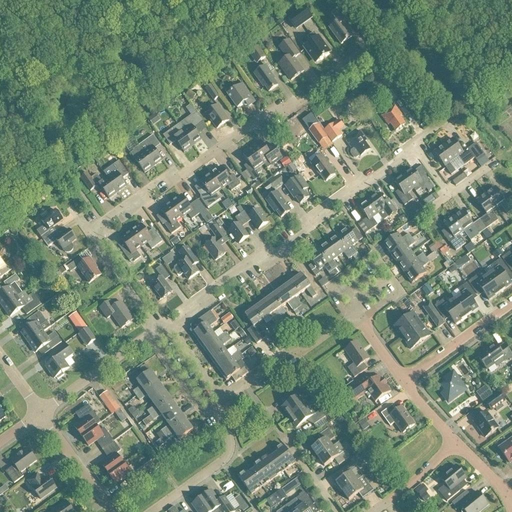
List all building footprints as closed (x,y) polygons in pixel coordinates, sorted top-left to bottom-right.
[(296,32),(313,20),(304,8),(288,20),(296,32)] [(341,45),(353,37),(344,24),(348,20),(340,9),(332,16),(337,24),(330,29),(341,45)] [(317,63),(329,54),(314,33),(308,38),(311,43),(305,47),(317,63)] [(292,82),(304,73),(294,59),(300,55),(290,41),(279,48),(288,59),(280,65),(292,82)] [(257,66),(266,59),(258,48),(249,54),(257,66)] [(269,93),(278,86),(274,80),(275,80),(266,67),(254,75),(263,88),(265,87),(269,93)] [(389,72),(373,84),(381,95),(386,91),(385,90),(391,86),(392,87),(397,83),(389,72)] [(255,103),(243,85),(237,89),(231,88),(226,92),(238,109),(243,106),(249,107),(255,103)] [(214,102),(219,98),(211,86),(205,90),(214,102)] [(193,102),(196,96),(189,92),(186,98),(193,102)] [(218,131),(230,122),(219,107),(207,115),(218,131)] [(406,125),(401,118),(403,117),(395,107),(382,117),(389,126),(391,125),(396,132),(406,125)] [(179,126),(194,147),(202,141),(194,129),(203,123),(197,113),(179,126)] [(156,115),(148,120),(153,127),(161,122),(156,115)] [(333,143),(342,136),(339,131),(344,128),(339,121),(324,132),(333,143)] [(318,145),(328,138),(318,125),(309,132),(318,145)] [(168,134),(164,137),(171,146),(176,142),(184,153),(194,147),(179,126),(168,134)] [(356,135),(353,132),(347,137),(349,140),(346,142),(353,151),(351,152),(351,155),(354,159),(357,159),(360,157),(361,158),(371,150),(365,143),(367,141),(360,132),(356,135)] [(139,147),(154,168),(163,161),(155,150),(161,146),(154,136),(139,147)] [(444,147),(455,161),(459,158),(466,166),(475,159),(476,161),(482,157),(474,146),(463,154),(453,140),(444,147)] [(252,149),(264,166),(269,162),(272,166),(282,159),(272,145),(266,149),(261,142),(252,149)] [(145,174),(154,168),(139,147),(132,151),(133,152),(131,154),(145,174)] [(450,164),(455,161),(444,147),(435,153),(445,167),(439,171),(446,181),(457,173),(450,164)] [(259,169),(264,166),(252,149),(243,155),(249,164),(245,167),(247,171),(252,178),(255,181),(260,178),(258,175),(262,173),(259,169)] [(335,176),(330,168),(331,167),(325,158),(311,168),(318,177),(320,176),(325,183),(335,176)] [(287,168),(291,165),(287,159),(280,163),(285,170),(287,168)] [(108,178),(118,193),(127,187),(123,180),(129,176),(119,162),(109,169),(113,175),(108,178)] [(212,176),(222,190),(227,186),(232,192),(241,186),(236,178),(235,177),(230,180),(222,168),(212,176)] [(413,169),(404,176),(414,190),(416,193),(422,189),(424,192),(427,189),(429,192),(434,189),(425,177),(420,180),(413,169)] [(252,178),(247,171),(241,176),(245,182),(252,178)] [(462,173),(458,176),(462,182),(466,179),(462,173)] [(118,193),(108,178),(102,183),(97,176),(92,179),(88,174),(81,179),(91,192),(99,186),(109,200),(118,193)] [(240,175),(236,178),(241,186),(245,182),(241,176),(240,175)] [(201,183),(194,188),(201,198),(201,200),(208,209),(209,211),(222,202),(221,200),(217,194),(222,190),(212,176),(201,183)] [(274,179),(280,188),(284,186),(283,184),(284,183),(279,176),(274,179)] [(408,194),(414,190),(404,176),(395,182),(402,193),(398,196),(405,207),(413,201),(408,194)] [(309,199),(304,192),(309,189),(300,177),(286,187),(294,199),(296,199),(300,205),(309,199)] [(275,192),(280,188),(274,179),(268,183),(273,191),(274,190),(275,192)] [(261,186),(259,183),(251,188),(253,192),(261,186)] [(487,195),(497,209),(501,206),(508,215),(511,211),(511,197),(506,202),(496,189),(487,195)] [(290,213),(285,206),(286,205),(278,193),(266,201),(275,213),(276,212),(281,219),(290,213)] [(368,201),(379,215),(383,222),(397,212),(390,203),(389,200),(384,204),(377,195),(368,201)] [(492,212),(497,209),(487,195),(477,202),(487,216),(480,221),(486,230),(499,221),(492,212)] [(172,204),(182,219),(188,215),(193,221),(202,214),(195,204),(190,208),(182,197),(172,204)] [(390,203),(397,212),(401,210),(394,200),(390,203)] [(373,219),(379,215),(368,201),(359,208),(368,219),(360,224),(367,234),(378,226),(373,219)] [(177,223),(182,219),(172,204),(162,211),(163,213),(156,218),(163,227),(165,225),(172,236),(182,229),(177,223)] [(240,216),(247,225),(252,221),(259,231),(269,224),(259,210),(249,217),(245,212),(240,216)] [(44,242),(57,233),(53,228),(63,221),(56,211),(50,215),(48,212),(39,219),(45,227),(37,232),(44,242)] [(208,215),(213,221),(218,217),(213,211),(208,215)] [(463,212),(454,219),(464,233),(468,237),(471,242),(479,237),(478,236),(482,233),(486,230),(480,221),(473,226),(463,212)] [(243,228),(247,225),(240,216),(235,219),(239,224),(230,231),(239,245),(249,238),(243,228)] [(460,236),(464,233),(454,219),(450,221),(449,219),(444,223),(444,224),(444,225),(447,229),(441,234),(449,244),(449,243),(456,252),(466,245),(460,236)] [(205,228),(209,233),(210,231),(217,226),(213,222),(205,228)] [(412,231),(417,227),(413,222),(408,225),(412,231)] [(132,233),(142,248),(148,244),(152,250),(163,243),(154,230),(148,234),(142,226),(132,233)] [(229,243),(217,226),(210,231),(217,240),(216,241),(215,240),(205,247),(216,262),(226,255),(221,248),(229,243)] [(57,233),(44,242),(49,248),(57,242),(63,251),(65,253),(66,253),(68,254),(70,253),(71,253),(73,252),(74,250),(74,248),(73,247),(72,244),(77,240),(70,230),(66,233),(62,229),(57,233)] [(338,236),(353,257),(358,254),(353,247),(359,243),(348,229),(338,236)] [(137,252),(142,248),(132,233),(121,240),(128,249),(123,252),(130,262),(133,260),(135,263),(141,258),(137,252)] [(391,255),(412,240),(409,235),(402,240),(398,235),(384,245),(391,255)] [(349,261),(353,257),(338,236),(328,243),(339,258),(344,254),(349,261)] [(398,265),(413,255),(409,249),(415,244),(412,240),(391,255),(398,265)] [(435,245),(443,257),(450,253),(444,245),(442,247),(440,244),(442,242),(441,241),(435,245)] [(333,261),(339,258),(328,243),(318,250),(334,272),(338,268),(333,261)] [(185,261),(174,268),(174,273),(177,277),(181,277),(185,274),(189,281),(199,274),(195,268),(200,264),(188,248),(180,253),(185,261)] [(329,275),(334,272),(318,250),(308,257),(314,264),(309,267),(316,277),(320,275),(319,271),(324,268),(329,275)] [(511,252),(503,259),(511,271),(511,252)] [(169,266),(178,259),(174,253),(165,260),(169,266)] [(405,275),(426,260),(423,255),(416,260),(413,255),(398,265),(405,275)] [(84,264),(81,259),(67,269),(71,274),(78,269),(90,285),(101,277),(94,266),(95,266),(91,260),(84,264)] [(426,260),(405,275),(412,285),(426,274),(423,269),(430,264),(426,260)] [(488,276),(501,293),(511,285),(510,282),(511,280),(511,274),(501,260),(492,266),(496,271),(488,276)] [(460,261),(455,265),(458,270),(459,271),(464,267),(460,261)] [(0,270),(0,278),(1,279),(12,270),(9,265),(0,270)] [(163,300),(172,293),(164,282),(170,278),(162,266),(156,271),(162,278),(152,285),(163,300)] [(291,281),(301,294),(307,290),(313,299),(317,296),(301,274),(291,281)] [(0,302),(3,307),(22,294),(15,284),(20,281),(16,275),(4,284),(8,289),(0,294),(0,302)] [(489,301),(501,293),(488,276),(481,281),(478,277),(469,283),(479,297),(484,294),(489,301)] [(296,298),(301,294),(291,281),(282,287),(298,310),(302,307),(296,298)] [(454,301),(467,318),(478,310),(472,302),(477,298),(467,284),(458,291),(461,296),(454,301)] [(427,298),(434,293),(429,286),(428,287),(427,285),(422,289),(423,290),(422,291),(427,298)] [(294,313),(298,310),(282,287),(273,294),(282,308),(288,304),(294,313)] [(22,294),(3,307),(10,318),(22,309),(27,316),(41,306),(33,295),(29,298),(25,293),(22,294)] [(277,312),(282,308),(273,294),(263,301),(279,323),(283,321),(277,312)] [(276,326),(279,323),(263,301),(254,308),(264,321),(269,317),(276,326)] [(467,318),(454,301),(448,306),(444,301),(435,307),(445,321),(450,318),(456,326),(467,318)] [(114,308),(110,302),(100,310),(108,320),(113,317),(122,329),(134,320),(122,303),(114,308)] [(431,319),(437,314),(430,304),(424,309),(431,319)] [(258,325),(264,321),(254,308),(244,314),(254,327),(247,332),(257,346),(267,338),(258,325)] [(209,328),(218,322),(211,312),(195,324),(199,330),(193,334),(200,344),(213,334),(209,328)] [(44,333),(51,328),(39,313),(29,320),(33,325),(22,334),(29,344),(44,333)] [(74,319),(83,332),(91,326),(82,313),(74,319)] [(224,326),(233,319),(229,314),(220,320),(224,326)] [(404,338),(422,325),(414,314),(395,328),(399,334),(401,333),(404,338)] [(437,314),(431,319),(438,329),(445,324),(437,314)] [(422,325),(404,338),(408,343),(407,344),(411,351),(431,336),(422,325)] [(278,336),(284,332),(281,326),(274,330),(278,336)] [(87,348),(96,341),(88,330),(78,337),(87,348)] [(61,344),(54,334),(48,338),(44,333),(29,344),(36,354),(47,345),(51,351),(61,344)] [(206,353),(229,337),(226,333),(217,340),(213,334),(200,344),(206,353)] [(213,362),(227,353),(222,347),(232,340),(229,337),(206,353),(213,362)] [(355,379),(368,370),(364,364),(369,361),(357,343),(346,351),(355,364),(348,369),(355,379)] [(489,350),(478,358),(487,371),(495,366),(496,368),(503,363),(511,356),(511,355),(505,345),(499,350),(495,344),(488,349),(489,350)] [(58,381),(65,377),(63,374),(70,370),(65,362),(74,356),(67,346),(50,357),(54,363),(46,368),(55,380),(57,379),(58,381)] [(220,372),(242,356),(238,351),(236,352),(233,348),(227,353),(213,362),(220,372)] [(247,353),(251,358),(257,354),(253,349),(247,353)] [(97,352),(88,358),(92,365),(101,359),(97,352)] [(242,356),(220,372),(227,381),(232,378),(236,384),(250,373),(242,362),(244,360),(242,356)] [(281,377),(285,374),(281,368),(277,371),(281,377)] [(137,397),(158,382),(151,372),(137,382),(141,387),(133,393),(137,397)] [(373,381),(368,374),(348,389),(357,401),(368,393),(376,404),(391,393),(386,385),(387,385),(384,380),(383,381),(380,376),(373,381)] [(449,403),(466,391),(454,374),(444,380),(447,383),(442,387),(445,392),(443,394),(449,403)] [(151,402),(165,392),(158,382),(137,397),(140,402),(148,396),(151,402)] [(290,418),(308,406),(304,400),(310,395),(302,385),(291,393),(295,399),(282,409),(285,412),(286,412),(290,418)] [(483,404),(493,397),(486,387),(476,394),(483,404)] [(121,395),(127,405),(136,400),(130,390),(121,395)] [(151,417),(172,401),(165,392),(151,402),(155,407),(147,412),(151,417)] [(108,393),(102,397),(109,407),(115,403),(108,393)] [(501,405),(505,402),(499,394),(486,404),(492,412),(495,410),(498,413),(504,409),(501,405)] [(166,421),(179,411),(172,401),(151,417),(154,422),(162,416),(166,421)] [(308,406),(290,418),(295,424),(294,425),(297,429),(306,422),(314,426),(318,431),(328,425),(324,419),(326,418),(321,411),(315,415),(308,406)] [(396,412),(393,406),(381,414),(390,427),(395,424),(403,434),(415,426),(402,408),(396,412)] [(82,423),(75,428),(82,438),(96,427),(101,424),(88,407),(76,415),(82,423)] [(134,408),(128,412),(131,416),(137,412),(134,408)] [(137,412),(131,416),(135,421),(140,414),(138,411),(137,412)] [(165,437),(186,421),(179,411),(166,421),(169,426),(162,432),(165,437)] [(486,439),(499,429),(487,413),(474,423),(486,439)] [(186,421),(165,437),(168,441),(176,436),(180,441),(194,431),(186,421)] [(96,427),(82,438),(89,447),(99,440),(102,443),(98,446),(103,451),(114,443),(114,442),(105,430),(104,429),(100,432),(96,427)] [(318,459),(333,448),(329,442),(335,438),(328,430),(317,438),(321,443),(312,450),(318,459)] [(157,440),(151,432),(145,436),(151,444),(157,440)] [(509,463),(511,461),(511,441),(500,450),(509,463)] [(109,460),(102,466),(109,475),(124,464),(117,455),(121,452),(114,443),(103,451),(106,456),(107,458),(109,460)] [(339,443),(333,448),(318,459),(325,467),(335,460),(340,465),(349,458),(339,443)] [(274,457),(285,472),(296,464),(283,446),(276,451),(278,454),(274,457)] [(364,454),(368,460),(374,455),(370,449),(364,454)] [(15,485),(24,478),(21,474),(37,463),(29,451),(12,463),(15,467),(6,473),(15,485)] [(285,472),(274,457),(270,460),(268,457),(261,462),(274,480),(285,472)] [(124,464),(109,475),(115,485),(129,475),(134,482),(145,474),(147,477),(161,467),(156,459),(142,469),(142,468),(135,473),(132,468),(128,470),(124,464)] [(262,488),(274,480),(261,462),(254,467),(256,469),(251,473),(262,488)] [(341,480),(336,483),(343,492),(358,482),(363,478),(359,473),(353,464),(343,471),(337,476),(341,480)] [(380,466),(374,471),(380,480),(387,475),(380,466)] [(467,479),(457,467),(451,472),(450,471),(446,475),(441,479),(446,486),(439,492),(448,503),(460,493),(456,488),(467,479)] [(262,488),(251,473),(248,475),(246,472),(238,478),(252,496),(262,488)] [(43,482),(38,475),(28,482),(34,489),(33,490),(41,500),(57,489),(49,478),(43,482)] [(358,482),(343,492),(349,501),(359,494),(363,499),(373,492),(365,479),(359,483),(358,482)] [(303,486),(298,480),(292,484),(297,490),(303,486)] [(420,498),(428,492),(423,485),(415,492),(420,498)] [(211,492),(202,498),(211,511),(235,511),(225,497),(218,502),(211,492)] [(472,498),(467,492),(452,504),(457,510),(460,508),(463,511),(462,511),(481,511),(488,506),(478,493),(475,495),(472,498)] [(271,510),(280,503),(275,495),(266,501),(271,510)] [(292,505),(296,511),(317,511),(306,495),(292,505)] [(211,511),(202,498),(193,505),(197,511),(211,511)]
